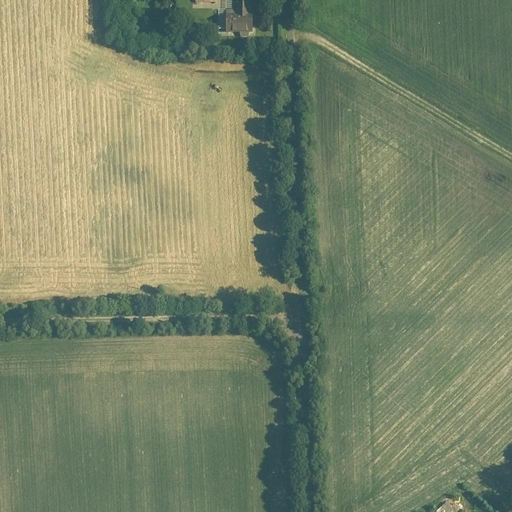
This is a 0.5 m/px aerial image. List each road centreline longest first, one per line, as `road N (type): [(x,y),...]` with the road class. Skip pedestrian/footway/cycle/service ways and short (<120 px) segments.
road 1 (track): [(286,0),(306,511)]
road 2 (track): [(299,321),(0,322)]
